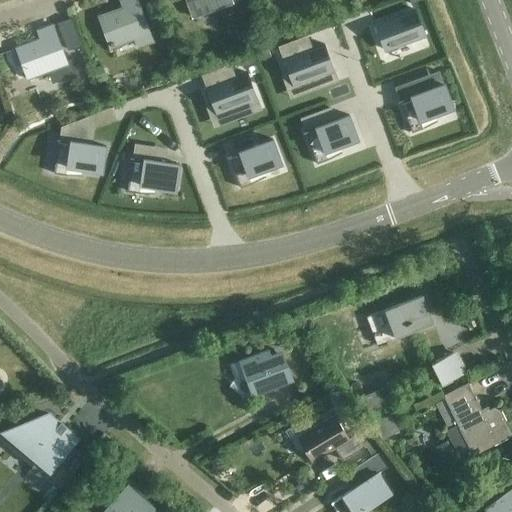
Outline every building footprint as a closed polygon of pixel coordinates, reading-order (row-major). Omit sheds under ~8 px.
[(151,43),(148,33),(135,0),(120,0),(124,9),(100,18),(110,47),(133,38),(137,49),(151,43)] [(234,13),(230,3),(229,0),(171,0),(172,1),(175,0),(186,0),(192,16),(218,7),(222,18),(234,13)] [(375,24),(385,51),(425,36),(415,9),(375,24)] [(256,11),(241,16),(247,32),(262,27),(256,11)] [(70,18),(58,23),(68,49),(80,45),(70,18)] [(41,39),(16,48),(27,77),(47,70),(50,78),(62,73),(64,78),(77,73),(72,61),(65,63),(51,24),(38,29),(41,39)] [(294,85),(334,70),(323,43),(284,58),(294,85)] [(255,53),(259,61),(271,57),(268,48),(255,53)] [(239,58),(242,67),(255,63),(252,54),(239,58)] [(170,62),(159,66),(163,75),(173,71),(170,62)] [(102,65),(92,69),(97,84),(107,80),(102,65)] [(247,72),(207,87),(217,113),(257,99),(247,72)] [(400,101),(411,132),(437,123),(434,115),(452,108),(452,109),(454,109),(444,83),(398,100),(398,102),(400,101)] [(305,132),(316,163),(342,154),(339,146),(357,139),(357,140),(359,140),(349,114),(303,132),(303,133),(305,132)] [(59,140),(54,173),(81,177),(82,169),(101,172),(100,173),(102,173),(106,146),(57,139),(57,140),(59,140)] [(228,156),(240,188),(266,178),(263,170),(281,164),(282,164),(272,139),(226,156),(227,157),(228,156)] [(132,158),(127,191),(154,195),(155,187),(174,190),(175,191),(179,164),(130,156),(130,158),(132,158)] [(434,322),(423,295),(386,309),(397,337),(434,322)] [(280,352),(268,356),(266,350),(239,360),(252,394),(290,380),(280,352)] [(467,371),(456,350),(431,363),(442,384),(467,371)] [(378,404),(367,380),(357,384),(367,409),(378,404)] [(463,460),(511,436),(497,406),(484,412),(469,382),(442,394),(457,425),(448,429),(463,460)] [(80,453),(53,430),(59,422),(49,413),(37,418),(37,417),(0,431),(0,438),(55,483),(80,453)] [(382,439),(398,430),(390,413),(373,422),(382,439)] [(333,414),(297,436),(311,460),(333,447),(341,459),(366,444),(363,440),(358,432),(348,438),(333,414)] [(371,436),(363,440),(366,444),(371,453),(381,447),(371,436)] [(360,511),(391,492),(378,471),(390,463),(381,449),(347,471),(356,485),(330,502),(336,511),(360,511)] [(80,453),(55,483),(60,488),(86,457),(80,453)] [(138,494),(140,491),(128,482),(102,511),(148,511),(153,507),(138,494)] [(440,489),(437,507),(454,510),(457,491),(440,489)] [(511,511),(511,494),(509,491),(485,508),(488,511),(511,511)]
